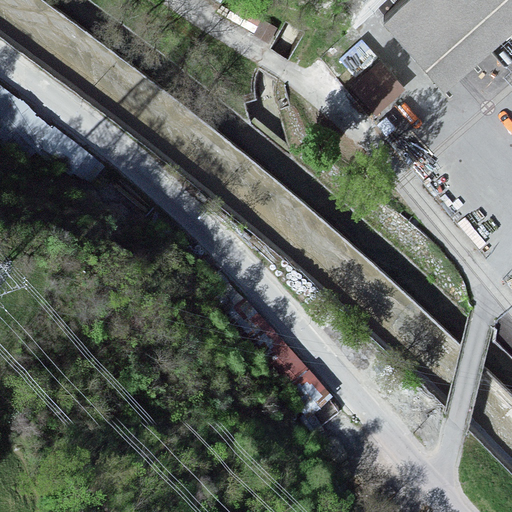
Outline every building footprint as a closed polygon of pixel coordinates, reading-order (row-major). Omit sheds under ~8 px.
[(511,0),(402,0),(389,12),(452,83),(511,29),(511,0)] [(365,41),(343,60),(359,77),(380,59),(365,41)] [(380,114),(409,86),(383,58),(353,87),(380,114)] [(304,361),(246,298),(224,319),(282,381),(304,361)] [(288,391),(309,415),(333,395),(312,370),(288,391)]
